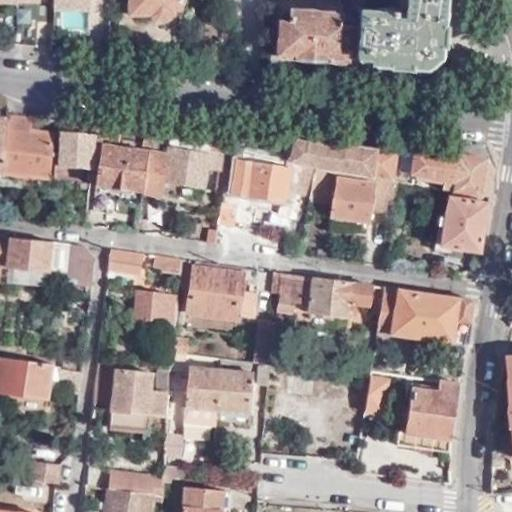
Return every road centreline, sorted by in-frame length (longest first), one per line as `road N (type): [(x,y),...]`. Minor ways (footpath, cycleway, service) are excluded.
road 1 (residential): [(0,77),(511,140)]
road 2 (residential): [(0,227),(487,295)]
road 3 (unclassified): [(461,499),(487,295)]
road 4 (residential): [(263,484),(461,499)]
road 5 (unclassified): [(487,295),(511,140)]
